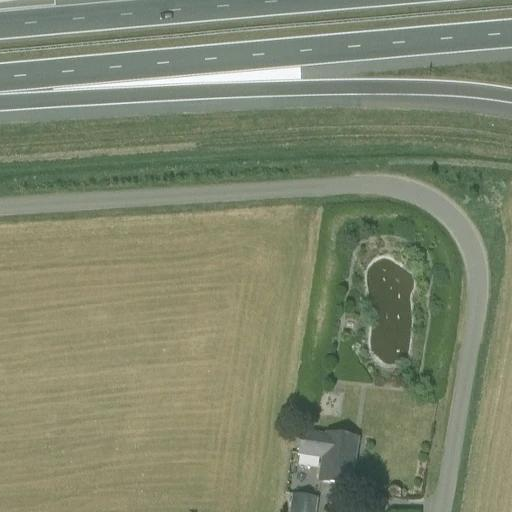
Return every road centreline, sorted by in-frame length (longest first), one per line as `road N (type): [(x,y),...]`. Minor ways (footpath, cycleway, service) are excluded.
road 1 (unclassified): [(441,511),(477,295),(474,250),(445,211),(420,195),(367,185),(0,206)]
road 2 (motorway): [(0,78),(511,38)]
road 3 (motorway): [(0,87),(511,98)]
road 4 (motorway): [(323,0),(0,27)]
